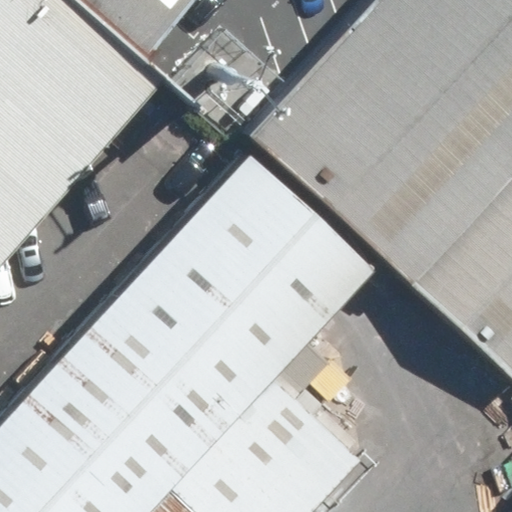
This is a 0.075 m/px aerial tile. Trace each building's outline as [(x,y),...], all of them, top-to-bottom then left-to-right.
[(50,0),(0,0),(0,233),(139,79),(115,58),(50,0)] [(50,0),(115,58),(167,0),(50,0)] [(511,157),(511,0),(353,0),(232,135),(398,284),(511,157)] [(348,263),(229,156),(0,410),(0,511),(296,511),(348,455),(252,369),(348,263)] [(511,157),(398,284),(510,384),(511,382),(511,157)]
